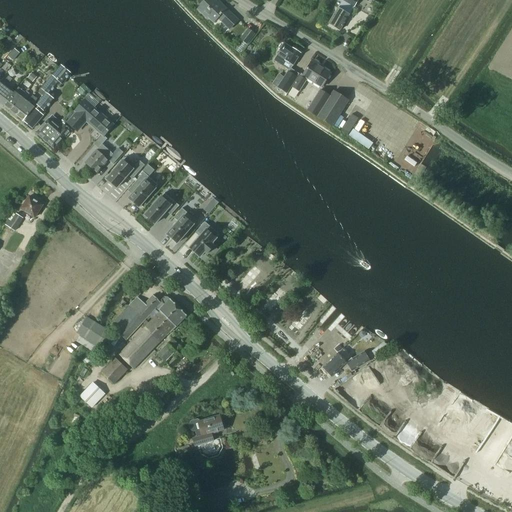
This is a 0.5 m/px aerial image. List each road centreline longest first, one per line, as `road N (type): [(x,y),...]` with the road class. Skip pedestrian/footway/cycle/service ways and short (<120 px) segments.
road 1 (tertiary): [(511,172),(239,0)]
road 2 (secondary): [(471,511),(254,350)]
road 3 (track): [(438,125),(511,7)]
road 4 (secondary): [(92,205),(0,122)]
